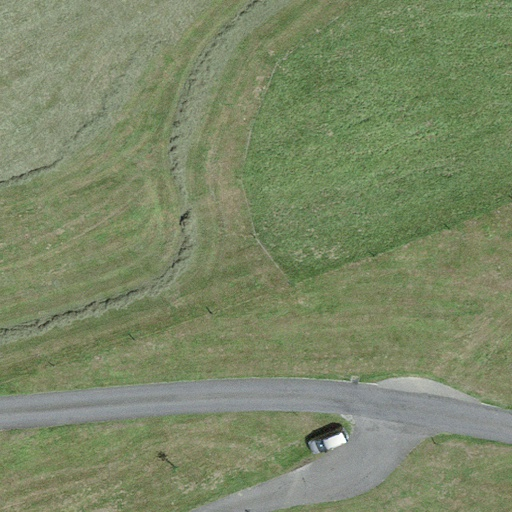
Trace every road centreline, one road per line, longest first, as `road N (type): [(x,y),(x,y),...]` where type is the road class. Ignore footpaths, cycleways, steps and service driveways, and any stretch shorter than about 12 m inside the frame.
road 1 (unclassified): [(0,401),(181,385),(411,397),(511,414)]
road 2 (unknown): [(393,397),(375,451),(347,475),(134,499),(107,511)]
